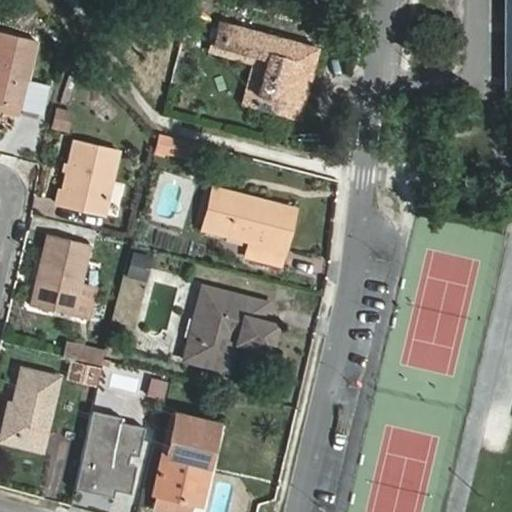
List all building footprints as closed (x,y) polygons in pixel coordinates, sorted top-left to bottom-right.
[(211,0),(191,0),(187,18),(206,23),(211,0)] [(317,48),(219,20),(212,45),(266,60),(253,107),(274,112),(277,100),(297,105),(307,71),(311,72),(317,48)] [(0,32),(0,104),(41,114),(48,86),(28,81),(36,41),(0,32)] [(70,113),(55,110),(51,127),(65,131),(70,113)] [(165,154),(170,137),(160,135),(156,151),(165,154)] [(170,137),(165,154),(190,160),(194,144),(170,137)] [(75,140),(59,206),(103,217),(118,150),(75,140)] [(222,191),(211,231),(251,241),(247,256),(280,265),(284,249),(277,248),(287,208),(222,191)] [(48,235),(31,305),(73,316),(90,244),(48,235)] [(148,257),(133,253),(127,276),(142,280),(148,257)] [(272,304),(203,287),(184,359),(229,372),(235,344),(272,354),(280,324),(268,321),(272,304)] [(62,357),(95,365),(98,354),(64,346),(62,357)] [(68,377),(96,384),(99,370),(72,363),(68,377)] [(59,377),(22,368),(13,402),(8,402),(0,437),(0,441),(42,451),(59,377)] [(158,495),(154,509),(165,511),(188,511),(201,464),(207,466),(217,423),(174,413),(164,455),(154,494),(158,495)] [(85,472),(78,505),(107,511),(115,478),(85,472)]
